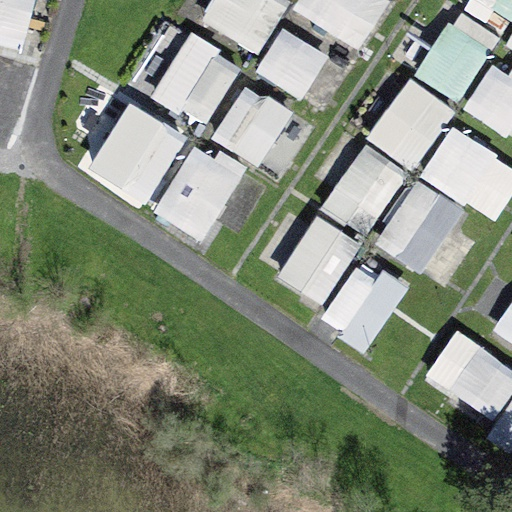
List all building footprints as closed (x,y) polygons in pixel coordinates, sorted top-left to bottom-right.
[(0,0),(0,48),(34,46),(31,0),(0,0)] [(216,0),(203,23),(261,56),(292,1),(289,0),(216,0)] [(301,0),(295,10),(341,38),(363,0),(301,0)] [(511,0),(469,0),(511,20),(511,0)] [(459,12),(419,74),(461,102),(502,40),(459,12)] [(257,71),(304,100),(331,56),(284,27),(257,71)] [(186,35),(156,100),(211,126),(242,62),(186,35)] [(511,137),(511,74),(491,64),(466,114),(511,137)] [(412,80),(368,134),(412,169),(456,115),(412,80)] [(248,84),(215,132),(283,177),(316,130),(248,84)] [(125,104),(91,170),(151,201),(185,134),(125,104)] [(511,163),(453,129),(424,179),(498,222),(511,198),(511,163)] [(371,233),(407,172),(348,138),(312,199),(371,233)] [(200,140),(155,219),(203,247),(249,168),(200,140)] [(453,291),(489,229),(416,187),(380,250),(453,291)] [(311,220),(277,281),(324,308),(358,247),(311,220)] [(369,353),(411,291),(362,258),(320,320),(369,353)] [(511,295),(495,337),(511,343),(511,295)] [(511,370),(461,331),(425,377),(511,445),(511,370)]
